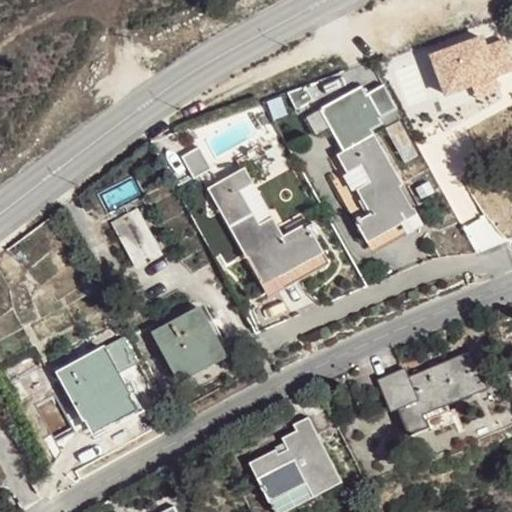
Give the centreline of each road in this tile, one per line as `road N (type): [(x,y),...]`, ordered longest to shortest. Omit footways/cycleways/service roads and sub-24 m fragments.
road 1 (residential): [(511,294),(316,368),(52,511)]
road 2 (residential): [(335,0),(170,85),(0,217)]
